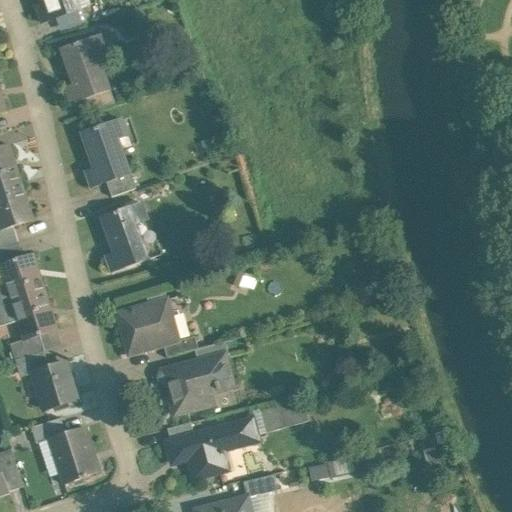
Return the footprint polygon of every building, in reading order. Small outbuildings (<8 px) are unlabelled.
[(43,0),(45,3),(37,6),(42,23),(76,11),(72,0),(43,0)] [(101,35),(61,49),(73,84),(65,87),(71,104),(104,92),(92,57),(107,52),(101,35)] [(122,119),(82,133),(94,169),(86,172),(92,188),(107,183),(125,176),(113,142),(128,136),(122,119)] [(0,189),(21,183),(8,144),(0,146),(0,189)] [(125,176),(107,183),(112,197),(136,189),(131,174),(125,176)] [(21,183),(0,189),(0,230),(32,220),(21,183)] [(141,203),(101,217),(114,253),(106,256),(112,273),(145,261),(133,226),(147,221),(141,203)] [(18,243),(0,248),(0,260),(21,254),(18,243)] [(33,255),(1,266),(13,303),(45,293),(33,255)] [(45,293),(13,303),(25,341),(25,342),(40,337),(45,352),(62,346),(45,293)] [(168,300),(117,314),(129,356),(164,347),(179,342),(179,341),(168,300)] [(25,341),(11,345),(16,361),(45,352),(40,337),(25,342),(25,341)] [(195,337),(179,341),(179,342),(164,347),(167,358),(195,350),(199,349),(195,337)] [(199,349),(195,350),(198,362),(225,355),(225,356),(229,355),(226,342),(199,349)] [(45,352),(16,361),(20,374),(33,370),(49,365),(45,352)] [(165,385),(168,385),(176,416),(212,406),(212,404),(206,406),(202,391),(214,388),(216,393),(221,391),(220,389),(233,386),(225,356),(225,355),(198,362),(163,371),(160,373),(159,375),(158,378),(159,381),(160,383),(162,385),(165,385)] [(65,363),(50,368),(49,365),(33,370),(46,411),(77,401),(65,363)] [(304,400),(261,411),(267,433),(310,421),(304,400)] [(62,419),(32,428),(37,444),(51,440),(50,439),(67,433),(62,419)] [(171,441),(167,443),(171,459),(186,455),(194,481),(222,474),(218,457),(227,454),(226,451),(260,442),(254,419),(195,435),(171,441)] [(191,423),(168,430),(171,441),(195,435),(191,423)] [(91,462),(81,430),(85,429),(84,428),(67,433),(50,439),(51,440),(61,474),(67,472),(71,483),(89,478),(89,476),(99,473),(95,461),(91,462)] [(13,451),(0,455),(0,466),(10,493),(24,488),(13,451)] [(0,497),(10,493),(0,466),(0,497)] [(251,511),(249,498),(196,511),(251,511)]
